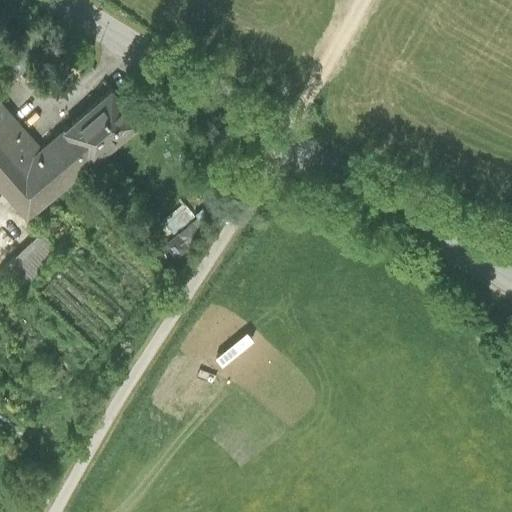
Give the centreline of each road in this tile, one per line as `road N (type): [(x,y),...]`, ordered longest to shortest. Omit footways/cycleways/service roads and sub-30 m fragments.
road 1 (tertiary): [(511,281),(67,0)]
road 2 (track): [(290,139),(114,405),(54,511)]
